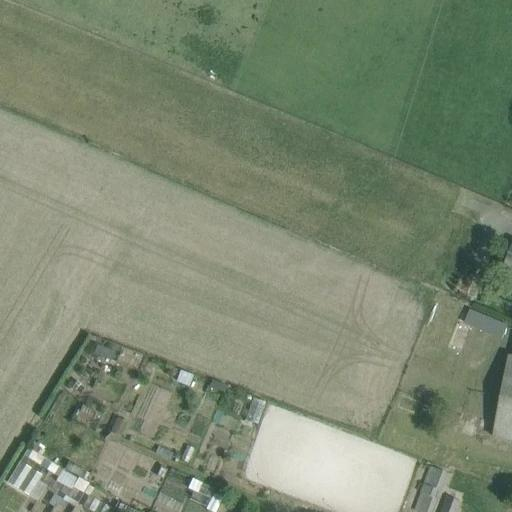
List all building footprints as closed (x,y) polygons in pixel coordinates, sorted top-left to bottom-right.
[(462,308),(448,347),(463,352),(477,314),(462,308)] [(97,346),(93,356),(111,363),(115,352),(97,346)] [(511,355),(495,436),(511,439),(511,355)] [(181,371),(177,382),(190,387),(194,376),(181,371)] [(212,381),(209,389),(217,392),(220,384),(212,381)] [(402,396),(398,407),(420,416),(424,405),(402,396)] [(82,407),(77,418),(88,423),(93,411),(82,407)] [(113,425),(110,433),(121,437),(124,430),(113,425)] [(31,441),(27,448),(34,452),(38,446),(31,441)] [(159,447),(156,454),(170,460),(173,454),(159,447)] [(27,448),(23,455),(57,477),(61,469),(34,452),(27,448)] [(19,462),(6,483),(36,501),(46,486),(38,481),(41,476),(19,462)] [(430,467),(413,511),(432,511),(447,473),(430,467)] [(160,468),(157,476),(163,479),(167,471),(160,468)] [(62,470),(55,482),(70,490),(77,479),(62,470)] [(78,478),(73,488),(83,493),(88,484),(78,478)] [(192,479),(188,488),(197,492),(201,483),(192,479)] [(193,491),(189,500),(207,507),(214,488),(201,483),(197,492),(197,493),(193,491)] [(213,495),(207,510),(210,511),(216,511),(222,499),(213,495)] [(89,497),(83,508),(91,511),(109,511),(111,509),(89,497)] [(446,497),(440,511),(457,511),(461,502),(446,497)]
